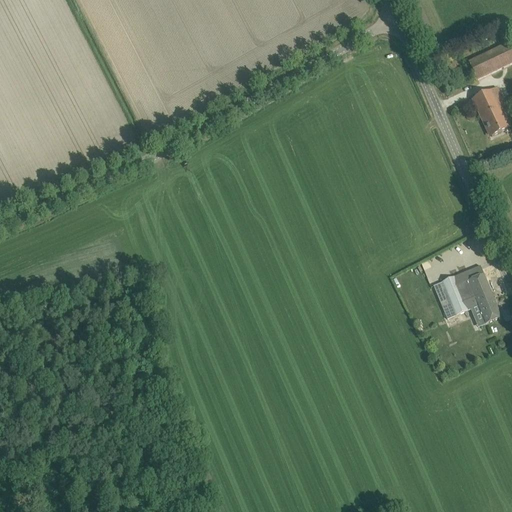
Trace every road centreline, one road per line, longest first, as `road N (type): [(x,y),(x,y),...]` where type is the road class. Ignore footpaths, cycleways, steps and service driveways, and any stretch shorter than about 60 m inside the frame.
road 1 (unclassified): [(0,237),(398,19)]
road 2 (unclassified): [(511,278),(398,19)]
